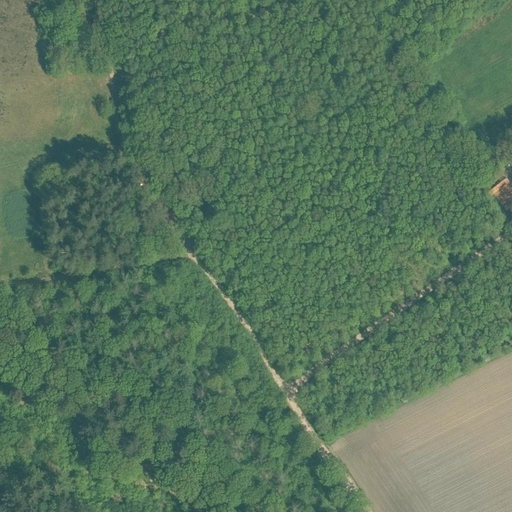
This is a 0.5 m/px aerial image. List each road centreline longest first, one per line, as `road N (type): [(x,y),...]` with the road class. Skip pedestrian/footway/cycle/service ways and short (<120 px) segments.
road 1 (track): [(365,511),(193,254)]
road 2 (track): [(285,391),(511,230)]
road 3 (track): [(193,254),(117,139)]
